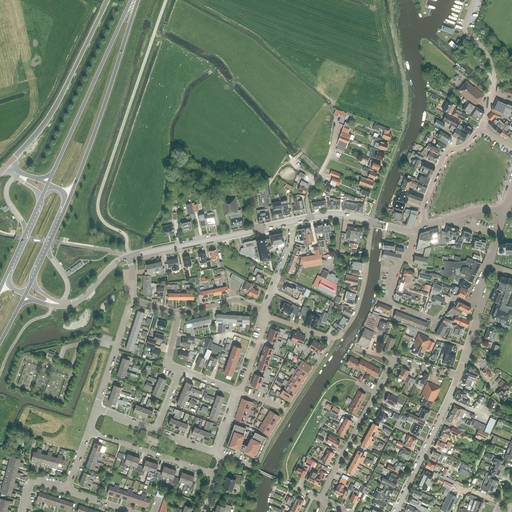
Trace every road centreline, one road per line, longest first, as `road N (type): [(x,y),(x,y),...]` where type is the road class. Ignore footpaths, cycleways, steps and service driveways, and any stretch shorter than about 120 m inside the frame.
road 1 (track): [(128,257),(125,235),(103,221),(98,199),(166,0)]
road 2 (trunk): [(64,209),(138,0)]
road 3 (trunk): [(130,0),(47,184)]
road 4 (tertiary): [(5,166),(50,115),(109,0)]
road 5 (residential): [(471,303),(457,299),(433,320),(393,304),(412,230)]
road 6 (tertiary): [(290,223),(128,257)]
road 7 (residential): [(319,500),(394,359)]
road 8 (residential): [(287,410),(333,339),(266,317)]
road 9 (unclassified): [(396,511),(458,375)]
road 10 (residential): [(214,474),(88,432)]
